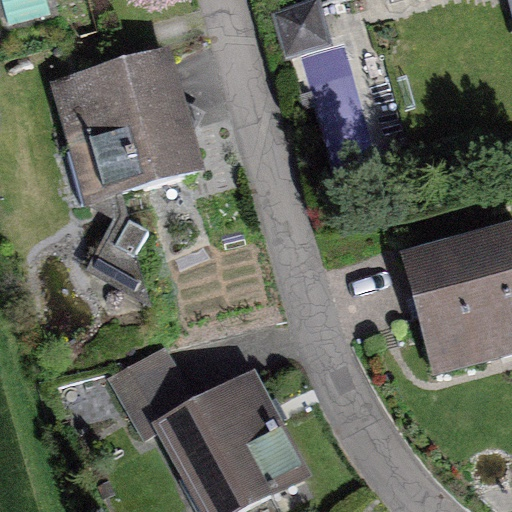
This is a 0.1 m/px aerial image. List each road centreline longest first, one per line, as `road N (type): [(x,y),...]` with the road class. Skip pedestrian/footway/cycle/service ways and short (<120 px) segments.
road 1 (residential): [(423,511),(322,338),(227,0)]
road 2 (track): [(0,297),(59,511)]
